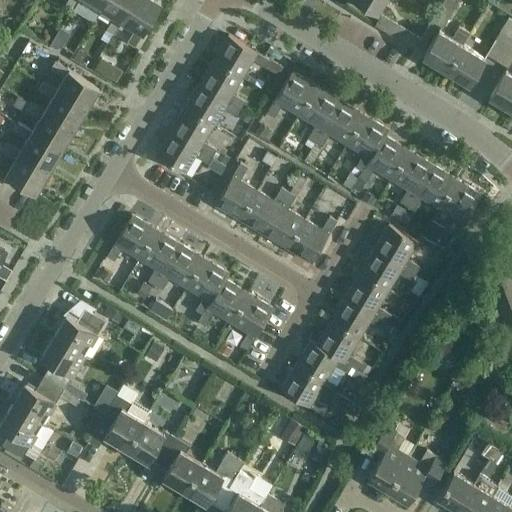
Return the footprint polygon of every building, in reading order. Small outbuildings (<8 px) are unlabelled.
[(64,0),(63,3),(72,8),(76,0),(64,0)] [(89,0),(93,2),(85,16),(92,21),(100,7),(99,6),(102,0),(89,0)] [(102,0),(99,6),(100,7),(113,15),(105,29),(113,33),(121,20),(119,18),(130,0),(102,0)] [(156,0),(130,0),(119,18),(121,20),(134,27),(126,41),(134,46),(142,32),(141,31),(159,1),(156,0)] [(357,0),(377,12),(384,0),(357,0)] [(442,27),(458,0),(442,0),(431,20),(442,27)] [(414,48),(421,37),(381,14),(375,24),(414,48)] [(507,36),(511,27),(511,18),(508,16),(486,52),(496,58),(509,37),(507,36)] [(60,23),(49,41),(54,44),(61,42),(69,29),(60,23)] [(438,29),(422,56),(444,69),(460,43),(462,43),(469,32),(459,25),(452,37),(438,29)] [(511,58),(511,27),(507,36),(509,37),(496,58),(508,66),(511,58)] [(227,34),(213,59),(241,76),(252,58),(265,66),(269,59),(227,34)] [(460,43),(444,69),(468,84),(484,57),(462,43),(460,43)] [(78,47),(73,56),(81,61),(86,52),(78,47)] [(231,92),(241,76),(213,59),(198,82),(240,107),(245,100),(231,92)] [(269,59),(265,66),(276,73),(281,66),(269,59)] [(54,60),(49,67),(63,76),(55,88),(54,90),(84,109),(97,87),(68,70),(68,69),(54,60)] [(112,60),(105,70),(115,77),(122,67),(112,60)] [(298,114),(315,85),(290,70),(265,112),(273,117),(280,104),(298,114)] [(510,110),(511,106),(511,74),(505,70),(489,97),(510,110)] [(41,80),(36,88),(50,96),(43,109),(42,111),(72,129),(84,109),(54,90),(55,88),(41,80)] [(240,107),(198,82),(184,106),(213,123),(223,107),(236,115),(240,107)] [(314,142),(339,100),(315,85),(298,114),(314,124),(306,137),(314,142)] [(15,95),(11,102),(23,110),(24,108),(28,102),(15,95)] [(28,102),(24,108),(38,117),(31,129),(29,131),(59,149),(72,129),(42,111),(43,109),(29,100),(28,102)] [(345,143),(363,114),(339,100),(314,142),(320,146),(328,133),(345,143)] [(202,140),(213,123),(184,106),(170,129),(212,155),(216,148),(202,140)] [(242,107),(238,114),(247,120),(251,113),(242,107)] [(358,176),(387,128),(363,114),(345,143),(362,153),(354,166),(360,170),(358,174),(357,175),(358,176)] [(260,120),(254,128),(264,134),(269,126),(260,120)] [(17,121),(11,130),(25,138),(18,151),(17,152),(47,170),(59,149),(29,131),(31,129),(17,121)] [(390,178),(407,149),(383,135),(387,128),(358,176),(365,180),(372,167),(390,178)] [(212,155),(170,129),(155,154),(183,171),(194,154),(207,162),(212,155)] [(306,137),(303,142),(311,147),(314,142),(306,137)] [(251,138),(247,146),(256,152),(261,144),(251,138)] [(3,142),(0,147),(0,149),(13,158),(4,173),(34,191),(47,170),(17,152),(18,151),(3,142)] [(267,148),(261,158),(269,163),(276,153),(267,148)] [(406,205),(431,163),(407,149),(390,178),(406,188),(399,201),(406,205)] [(220,150),(216,157),(224,162),(228,155),(220,150)] [(212,155),(207,162),(220,170),(224,162),(216,157),(212,155)] [(240,218),(257,190),(239,179),(247,166),(240,162),(215,203),(240,218)] [(437,206),(455,178),(431,163),(406,205),(412,209),(420,196),(437,206)] [(351,169),(344,181),(351,185),(352,184),(357,175),(358,174),(351,169)] [(291,185),(298,190),(306,177),(299,172),(291,185)] [(357,175),(352,184),(359,189),(365,180),(358,176),(357,175)] [(454,234),(479,193),(455,178),(437,206),(455,217),(447,230),(454,234)] [(263,232),(288,190),(281,186),(272,199),(257,190),(240,218),(263,232)] [(326,188),(318,201),(333,210),(341,197),(326,188)] [(367,189),(362,197),(372,202),(376,195),(367,189)] [(287,246),(304,218),(287,208),(295,194),(288,190),(263,232),(287,246)] [(398,202),(392,212),(399,216),(404,207),(405,206),(398,202)] [(404,207),(399,216),(406,221),(412,211),(404,207)] [(138,256),(156,227),(131,212),(106,254),(113,259),(121,246),(138,256)] [(320,229),(304,218),(287,246),(311,261),(336,220),(329,215),(320,229)] [(430,218),(421,233),(434,240),(443,226),(430,218)] [(388,222),(373,247),(414,272),(419,264),(406,256),(416,239),(388,222)] [(154,283),(180,241),(156,227),(138,256),(155,266),(147,279),(154,283)] [(185,285),(203,256),(180,241),(154,283),(161,288),(169,275),(185,285)] [(414,272),(373,247),(359,270),(387,287),(397,270),(410,278),(414,272)] [(202,311),(227,270),(203,256),(185,285),(202,296),(195,307),(202,311)] [(0,260),(0,272),(5,276),(11,267),(0,260)] [(511,262),(498,268),(502,280),(486,286),(511,356),(511,262)] [(104,266),(99,274),(106,279),(111,270),(104,266)] [(230,319),(247,291),(224,277),(228,270),(227,270),(202,311),(198,317),(206,322),(214,309),(230,319)] [(377,304),(387,287),(359,270),(345,293),(386,318),(390,312),(377,304)] [(414,272),(410,278),(415,281),(411,288),(418,292),(426,279),(414,272)] [(144,280),(137,291),(144,296),(151,284),(144,280)] [(271,306),(247,291),(230,319),(247,329),(240,342),(247,346),(271,306)] [(386,318),(345,293),(330,318),(358,335),(368,318),(381,326),(386,318)] [(155,296),(149,307),(164,316),(170,306),(155,296)] [(404,299),(397,310),(404,314),(410,303),(404,299)] [(110,303),(104,311),(117,319),(123,310),(110,303)] [(65,313),(53,333),(83,352),(104,319),(83,306),(75,319),(65,313)] [(391,311),(390,312),(386,318),(389,320),(397,325),(402,317),(391,311)] [(129,315),(124,323),(137,332),(142,324),(129,315)] [(347,352),(358,335),(330,318),(315,342),(309,338),(309,339),(350,364),(353,366),(356,367),(360,360),(347,352)] [(389,320),(384,328),(392,333),(397,325),(389,320)] [(67,379),(83,352),(53,333),(41,354),(50,360),(42,374),(63,386),(67,379)] [(153,338),(145,352),(155,358),(163,344),(153,338)] [(350,364),(309,339),(295,362),(323,379),(333,363),(346,371),(350,364)] [(221,340),(217,347),(226,352),(230,346),(221,340)] [(179,345),(168,361),(187,373),(198,357),(179,345)] [(361,359),(360,360),(356,367),(366,374),(371,365),(361,359)] [(313,397),(323,379),(295,362),(280,386),(322,411),(326,405),(313,397)] [(362,380),(366,374),(356,367),(353,366),(349,372),(362,380)] [(129,393),(135,381),(117,372),(111,384),(129,393)] [(59,393),(63,386),(42,374),(34,388),(24,381),(11,402),(42,421),(59,393)] [(67,379),(63,386),(76,394),(80,387),(67,379)] [(63,386),(59,393),(76,404),(80,397),(76,394),(63,386)] [(125,446),(148,407),(133,398),(131,401),(116,392),(99,419),(109,425),(104,434),(125,446)] [(341,392),(335,402),(345,409),(352,399),(341,392)] [(22,454),(42,421),(11,402),(0,420),(0,423),(9,429),(1,442),(22,454)] [(91,403),(87,410),(100,418),(104,411),(91,403)] [(158,462),(174,434),(162,426),(160,429),(143,418),(149,408),(148,407),(125,446),(146,459),(148,456),(158,462)] [(292,416),(280,434),(294,442),(305,424),(292,416)] [(387,488),(408,454),(397,448),(404,436),(384,424),(370,447),(381,453),(367,476),(387,488)] [(183,489),(201,460),(184,450),(188,442),(174,434),(158,462),(167,467),(162,475),(183,489)] [(319,437),(312,455),(323,459),(330,442),(319,437)] [(72,438),(66,447),(76,453),(82,444),(72,438)] [(489,456),(495,445),(487,441),(481,452),(482,452),(487,455),(489,456)] [(503,450),(495,445),(489,456),(496,461),(503,450)] [(418,461),(408,454),(387,488),(408,500),(421,478),(432,484),(446,460),(426,448),(418,461)] [(216,504),(243,459),(227,449),(215,469),(201,460),(183,489),(204,501),(206,498),(216,504)] [(482,463),(487,455),(482,452),(477,460),(482,463)] [(238,468),(244,460),(243,459),(216,504),(225,509),(223,511),(253,511),(265,494),(249,485),(253,477),(238,468)] [(457,508),(473,481),(453,469),(437,495),(457,508)] [(463,511),(481,511),(493,493),(498,485),(498,484),(479,472),(473,481),(457,508),(463,511)] [(507,511),(511,505),(511,494),(498,485),(493,493),(481,511),(507,511)] [(281,511),(280,511),(284,504),(266,492),(265,494),(253,511),(281,511)] [(201,511),(205,502),(192,497),(186,511),(201,511)] [(0,501),(0,511),(9,511),(12,508),(0,501)]
